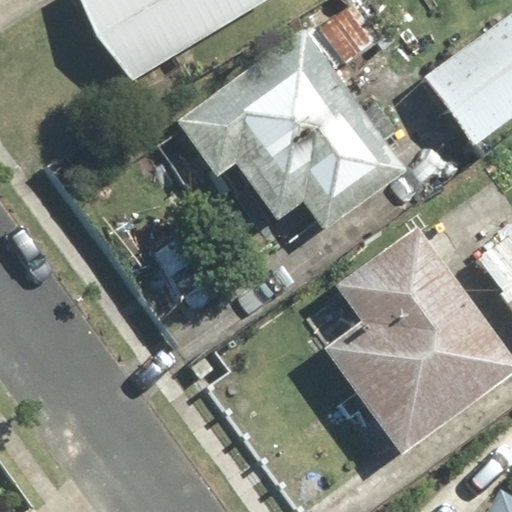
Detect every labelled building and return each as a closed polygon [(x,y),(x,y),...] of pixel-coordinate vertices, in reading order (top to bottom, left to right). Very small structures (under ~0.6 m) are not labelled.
[(79,0),(132,84),(266,0),(79,0)] [(402,176),(333,77),(379,45),(349,1),(171,126),(211,182),(231,168),(271,226),(299,206),(319,234),(402,176)] [(511,121),(511,15),(423,81),(473,150),(511,121)] [(511,374),(511,369),(440,270),(511,218),(511,173),(419,240),(412,230),(330,289),(357,325),(320,351),(397,458),(511,374)] [(511,236),(491,253),(511,279),(511,284),(497,296),(511,314),(511,236)] [(511,511),(511,508),(498,502),(492,511),(511,511)]
